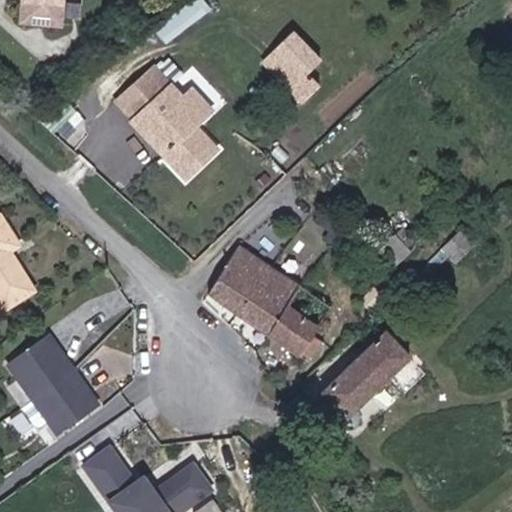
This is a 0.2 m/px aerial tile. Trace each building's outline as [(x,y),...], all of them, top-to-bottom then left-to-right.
[(26,0),(25,14),(66,20),(68,0),(26,0)] [(169,41),(212,5),(207,0),(191,0),(158,28),(169,41)] [(321,59),(294,31),(260,64),(301,107),(320,89),(305,74),(321,59)] [(156,66),(146,75),(165,94),(174,85),(156,66)] [(190,177),(221,147),(197,123),(180,105),(187,98),(174,85),(165,94),(146,75),(122,99),(139,118),(136,122),(141,127),(145,124),(169,149),(166,152),(190,177)] [(211,111),(192,92),(187,98),(180,105),(197,123),(211,111)] [(4,213),(0,216),(0,230),(10,222),(4,213)] [(12,252),(26,244),(10,222),(0,230),(0,286),(21,266),(12,252)] [(279,275),(242,248),(210,290),(248,318),(279,275)] [(0,300),(6,308),(37,288),(21,266),(0,286),(0,300)] [(268,332),(298,354),(313,331),(284,310),(299,290),(279,275),(248,318),(268,332)] [(350,369),(374,395),(411,360),(387,334),(379,341),(350,369)] [(101,402),(52,335),(8,366),(57,433),(101,402)] [(323,395),(347,421),(374,395),(350,369),(323,395)] [(115,445),(83,466),(114,511),(189,511),(220,491),(198,459),(155,488),(145,473),(138,478),(115,445)]
